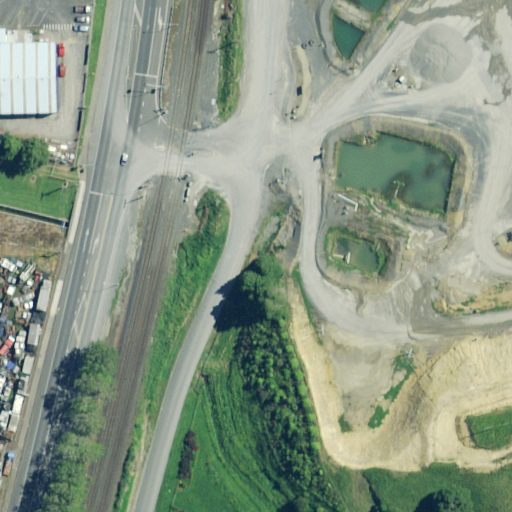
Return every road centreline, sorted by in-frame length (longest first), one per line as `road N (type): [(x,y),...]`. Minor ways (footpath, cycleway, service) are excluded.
road 1 (secondary): [(32,511),(119,147)]
road 2 (unclassified): [(144,511),(184,363),(239,234),(246,156)]
road 3 (unclassified): [(246,156),(262,0)]
road 4 (secondary): [(119,147),(138,0)]
road 5 (unclassified): [(246,156),(180,160),(119,147)]
